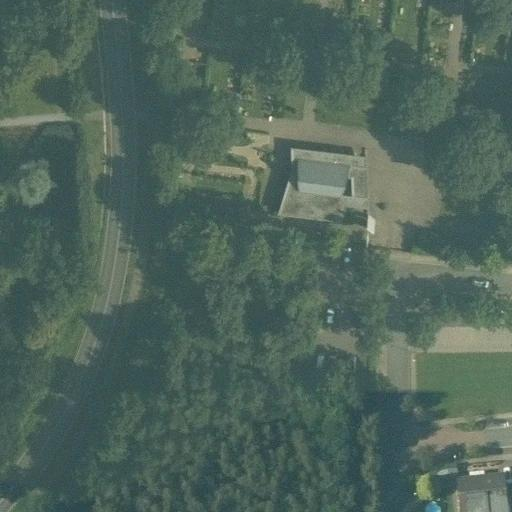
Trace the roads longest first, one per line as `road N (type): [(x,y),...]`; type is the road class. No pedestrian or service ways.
road 1 (secondary): [(0,503),(72,397),(100,327),(115,258),(122,114),(109,0)]
road 2 (residential): [(395,447),(396,320),(403,304),(414,289),(446,276),(511,284)]
